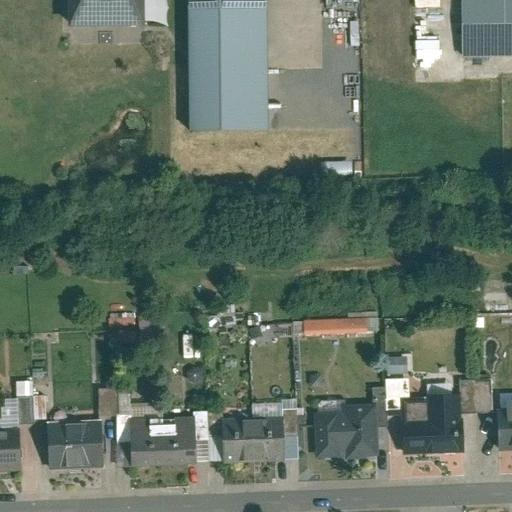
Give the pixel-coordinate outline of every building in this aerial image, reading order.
[(143,0),(66,0),(67,25),(144,24),(143,0)] [(267,0),(187,0),(188,132),(269,131),(267,0)] [(511,0),(462,0),(463,58),(511,57),(511,0)] [(413,21),(413,36),(439,35),(439,20),(413,21)] [(324,47),(324,67),(359,67),(359,47),(324,47)] [(307,320),(308,335),(369,332),(368,318),(307,320)] [(252,329),(255,337),(264,334),(261,325),(252,329)] [(390,356),(391,373),(410,372),(409,355),(390,356)] [(190,381),(197,385),(203,381),(203,373),(196,370),(190,374),(190,381)] [(390,413),(405,413),(405,401),(412,400),(411,377),(388,378),(389,387),(390,413)] [(462,398),(463,413),(495,411),(494,378),(462,379),(462,398)] [(20,395),(33,394),(33,380),(19,381),(20,395)] [(453,383),(429,384),(430,400),(454,399),(453,383)] [(377,403),(378,426),(390,425),(390,413),(389,387),(376,387),(377,403)] [(20,395),(21,421),(34,421),(33,394),(20,395)] [(35,395),(36,417),(48,416),(47,394),(35,395)] [(405,413),(407,451),(464,449),(463,413),(462,398),(454,399),(430,400),(412,400),(405,401),(405,413)] [(511,399),(500,400),(502,447),(511,446),(511,399)] [(254,404),(255,419),(283,418),(283,409),(283,403),(254,404)] [(347,412),(319,413),(320,454),(379,451),(378,426),(377,403),(346,405),(347,412)] [(283,418),(284,435),(299,434),(298,408),(283,409),(283,418)] [(120,441),(132,440),(131,413),(119,414),(120,441)] [(134,419),(136,463),(198,460),(196,416),(134,419)] [(227,420),(229,459),(285,456),(284,435),(283,418),(255,419),(227,420)] [(49,423),(51,467),(104,464),(102,421),(49,423)] [(0,468),(21,468),(20,428),(0,428),(0,468)]
